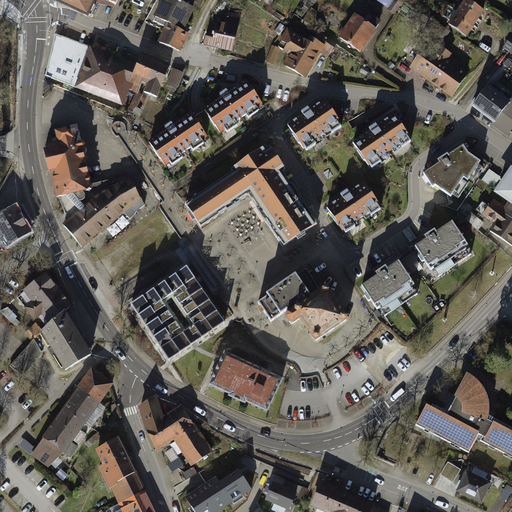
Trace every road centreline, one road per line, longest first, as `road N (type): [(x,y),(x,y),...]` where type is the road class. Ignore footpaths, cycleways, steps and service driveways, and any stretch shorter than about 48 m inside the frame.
road 1 (residential): [(470,123),(419,169),(407,223),(349,254),(273,129),(332,89)]
road 2 (primary): [(137,366),(74,277),(39,195),(27,129),(35,10)]
road 3 (residential): [(35,10),(190,59),(332,89)]
road 4 (primary): [(511,287),(390,408),(328,441)]
road 5 (primary): [(328,441),(258,437),(137,366)]
road 6 (secondary): [(137,366),(125,403),(165,511)]
road 7 (residential): [(456,511),(356,469),(328,441)]
road 8 (residential): [(332,89),(418,99),(470,123)]
